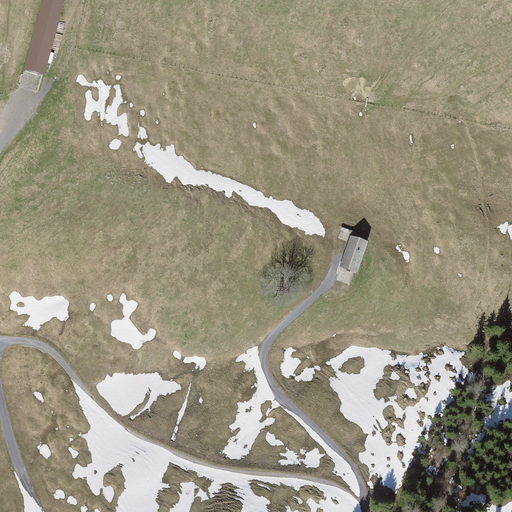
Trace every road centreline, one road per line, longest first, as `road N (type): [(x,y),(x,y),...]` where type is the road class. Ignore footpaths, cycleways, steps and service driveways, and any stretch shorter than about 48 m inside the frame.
road 1 (track): [(365,511),(355,478),(267,385),(263,367),(274,340),(336,277)]
road 2 (track): [(0,375),(40,511)]
